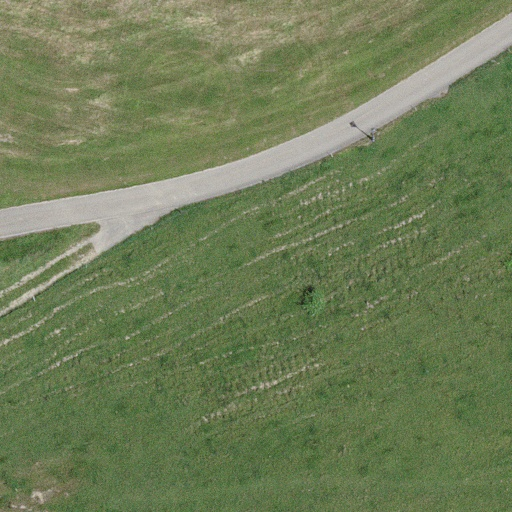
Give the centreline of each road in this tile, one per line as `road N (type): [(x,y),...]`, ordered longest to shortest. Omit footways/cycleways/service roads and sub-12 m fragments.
road 1 (unclassified): [(0,225),(292,159),(511,29)]
road 2 (track): [(145,195),(123,224),(0,301)]
